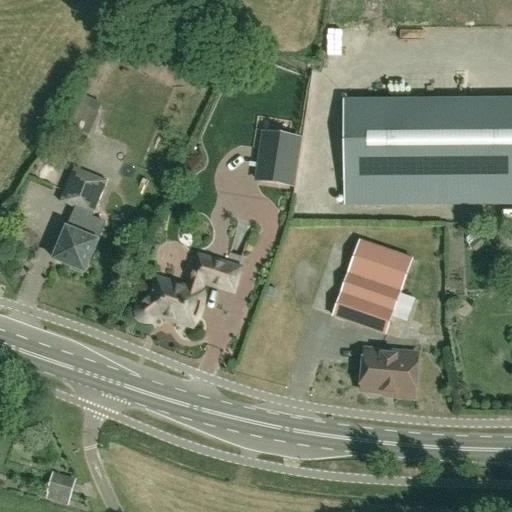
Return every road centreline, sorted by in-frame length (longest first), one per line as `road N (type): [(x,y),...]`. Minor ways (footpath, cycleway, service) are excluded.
road 1 (primary): [(110,383),(254,423),(403,446),(511,441)]
road 2 (unclassified): [(117,511),(90,445),(110,383)]
